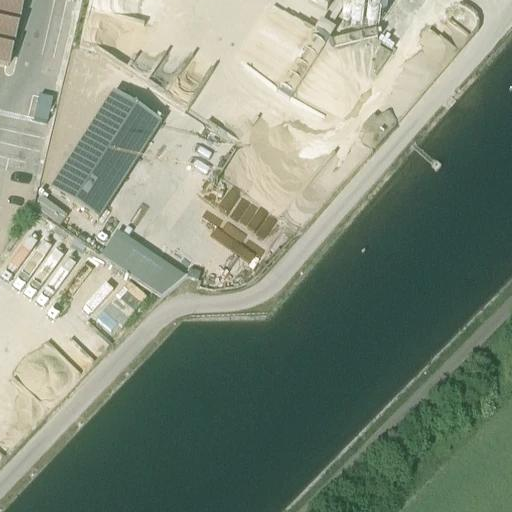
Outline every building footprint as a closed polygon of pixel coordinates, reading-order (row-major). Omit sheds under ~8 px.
[(0,0),(0,65),(15,68),(28,0),(0,0)] [(306,0),(325,11),(331,0),(306,0)] [(111,95),(49,192),(97,223),(159,127),(111,95)] [(50,123),(53,98),(40,96),(37,121),(50,123)] [(394,127),(390,118),(386,114),(375,120),(370,118),(360,129),(364,135),(359,143),(361,148),(372,151),(394,127)] [(0,146),(30,153),(36,131),(0,122),(0,146)] [(115,238),(102,257),(166,300),(179,281),(115,238)]
